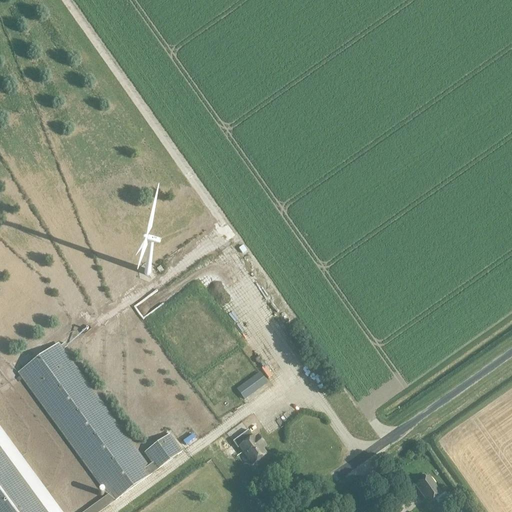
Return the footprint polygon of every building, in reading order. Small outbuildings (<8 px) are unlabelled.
[(152,474),(151,473),(147,468),(57,345),(19,374),(108,495),(85,511),(45,511),(0,450),(0,511),(98,511),(113,502),(113,503),(152,474)] [(237,391),(244,401),(250,397),(247,394),(265,381),(260,375),(237,391)] [(216,423),(222,420),(211,402),(206,405),(216,423)] [(251,439),(253,437),(248,431),(233,442),(238,448),(239,447),(253,466),(265,457),(260,451),(265,447),(258,437),(253,441),(251,439)] [(182,453),(170,436),(169,436),(145,454),(152,464),(147,468),(151,473),(156,470),(157,471),(182,453)] [(227,447),(223,441),(217,445),(221,451),(227,447)] [(429,477),(416,486),(421,494),(422,493),(426,500),(426,501),(428,504),(442,495),(429,477)]
